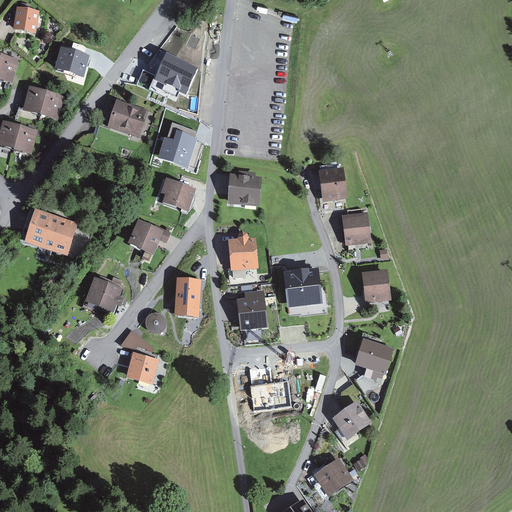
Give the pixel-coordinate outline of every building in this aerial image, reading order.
[(391,0),(386,4),(389,9),(395,5),(391,0)] [(41,13),(16,10),(13,31),(38,35),(41,13)] [(61,47),(55,68),(83,76),(89,54),(61,47)] [(198,67),(166,52),(154,79),(186,93),(198,67)] [(0,79),(11,83),(17,62),(1,58),(0,60),(0,79)] [(41,116),(46,95),(31,91),(25,111),(41,116)] [(56,120),(62,100),(46,95),(41,116),(56,120)] [(148,112),(110,101),(101,130),(140,141),(148,112)] [(0,146),(15,150),(20,130),(4,126),(0,142),(0,146)] [(195,133),(174,126),(170,142),(167,141),(161,160),(187,168),(195,140),(193,139),(195,133)] [(30,154),(36,134),(20,130),(15,150),(30,154)] [(344,171),(319,174),(323,204),(348,201),(344,171)] [(262,179),(230,177),(228,207),(260,209),(262,179)] [(196,191),(166,181),(161,195),(166,197),(163,206),(188,214),(196,191)] [(78,225),(35,212),(25,245),(68,258),(78,225)] [(369,215),(342,218),(346,248),(373,245),(369,215)] [(170,237),(139,224),(129,247),(154,258),(161,242),(166,245),(170,237)] [(238,242),(228,243),(231,272),(259,269),(255,240),(250,241),(247,236),(243,235),(239,237),(238,242)] [(390,273),(362,276),(365,306),(393,302),(390,273)] [(317,274),(286,277),(290,309),(321,305),(317,274)] [(202,279),(177,277),(174,315),(199,317),(202,279)] [(99,282),(95,280),(85,304),(114,315),(124,291),(120,289),(123,283),(113,279),(112,283),(100,278),(99,282)] [(246,301),(237,302),(240,333),(269,330),(265,293),(246,295),(246,301)] [(166,320),(164,317),(162,315),(159,313),(156,313),(153,313),(150,315),(148,317),(146,320),(146,323),(146,326),(148,329),(151,331),(154,333),(157,333),(160,332),(163,330),(165,327),(166,324),(166,320)] [(154,348),(131,333),(121,347),(137,352),(137,348),(153,353),(154,348)] [(391,353),(364,345),(358,367),(385,375),(391,353)] [(159,362),(134,356),(128,380),(153,387),(159,362)] [(288,381),(251,386),(254,411),(291,406),(288,381)] [(340,401),(347,411),(356,403),(363,398),(354,384),(341,393),(340,401)] [(347,411),(332,421),(348,443),(372,425),(356,403),(347,411)] [(353,481),(339,461),(315,477),(330,498),(353,481)] [(362,461),(354,466),(358,472),(366,467),(362,461)] [(290,511),(310,511),(304,502),(290,511)]
